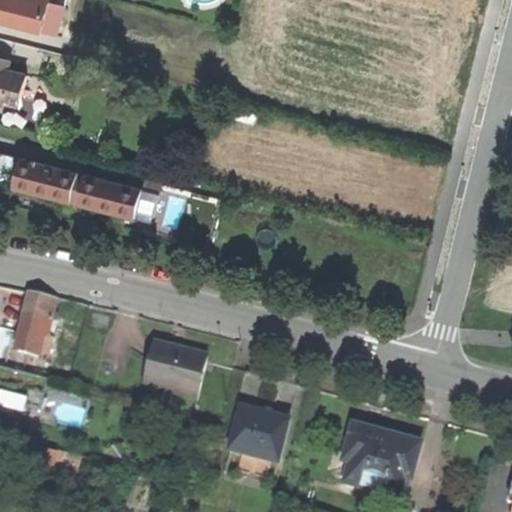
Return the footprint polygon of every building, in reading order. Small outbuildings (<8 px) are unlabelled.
[(0,100),(8,103),(12,91),(24,94),(30,72),(10,67),(13,56),(0,52),(0,100)] [(21,106),(24,94),(12,91),(8,103),(21,106)] [(0,186),(15,190),(23,158),(0,152),(0,186)] [(15,190),(71,205),(71,203),(79,174),(79,173),(54,166),(23,158),(15,190)] [(71,203),(80,205),(88,177),(79,174),(71,203)] [(80,206),(136,221),(144,189),(119,182),(88,175),(88,177),(80,205),(80,206)] [(52,338),(49,337),(58,300),(38,295),(33,316),(28,315),(19,353),(37,357),(37,355),(47,358),(52,338)] [(144,386),(198,399),(208,357),(179,349),(155,343),(144,386)] [(0,367),(0,400),(27,408),(40,411),(48,380),(0,367)] [(0,400),(0,410),(25,417),(27,408),(0,400)] [(229,451),(242,454),(271,462),(279,464),(290,420),(273,416),(274,411),(268,409),(264,408),(263,413),(241,407),(229,451)] [(346,481),(400,495),(405,476),(413,478),(421,449),(404,445),(406,438),(385,432),(354,424),(349,443),(355,445),(346,481)] [(35,447),(30,465),(54,471),(55,468),(58,452),(35,447)] [(69,455),(58,452),(55,468),(65,471),(69,455)] [(267,478),(271,462),(242,454),(238,470),(267,478)] [(81,458),(69,455),(65,471),(77,474),(81,458)]
